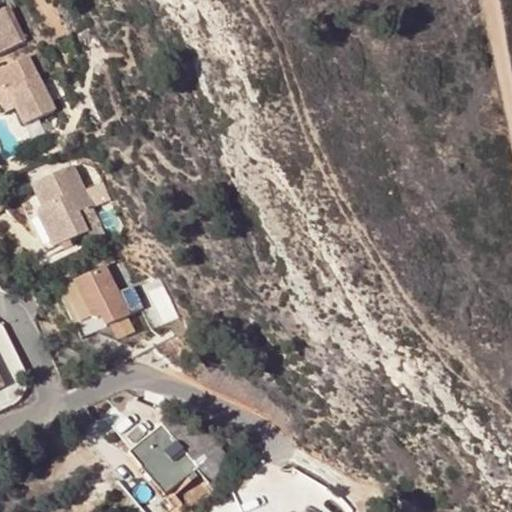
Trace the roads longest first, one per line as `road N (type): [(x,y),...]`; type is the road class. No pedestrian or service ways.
road 1 (residential): [(67,403),(125,375),(176,381),(323,468)]
road 2 (residential): [(0,298),(25,319),(67,403)]
